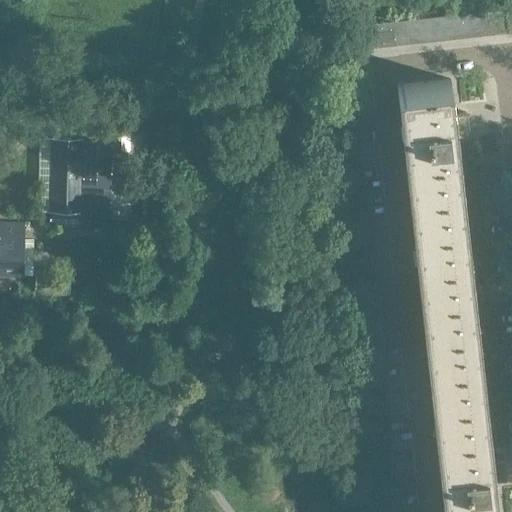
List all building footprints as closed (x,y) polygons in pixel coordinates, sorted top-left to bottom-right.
[(505,8),(494,9),(496,32),(507,31),(505,8)] [(494,9),(482,10),(485,33),(496,32),(494,9)] [(482,10),(472,12),(474,34),(485,33),(482,10)] [(472,12),(460,13),(462,36),(474,34),(472,12)] [(460,13),(449,14),(452,37),(462,36),(460,13)] [(449,14),(438,15),(440,38),(452,37),(449,14)] [(438,15),(427,16),(429,39),(440,38),(438,15)] [(427,16),(415,17),(418,40),(429,39),(427,16)] [(415,17),(404,19),(407,41),(418,40),(415,17)] [(404,19),(393,20),(396,43),(407,41),(404,19)] [(393,20),(382,21),(385,45),(396,44),(396,43),(393,20)] [(382,21),(371,22),(373,46),(385,45),(382,21)] [(373,46),(371,22),(359,23),(361,47),(373,46)] [(450,78),(397,83),(397,85),(403,85),(443,454),(450,511),(498,511),(494,477),(498,477),(498,479),(502,479),(502,477),(505,476),(502,456),(500,456),(499,454),(496,455),(496,456),(492,457),(456,133),(458,133),(459,134),(464,134),(463,133),(465,132),(463,111),(461,112),(461,110),(456,111),(456,112),(454,113),(450,78)] [(51,136),(50,210),(77,211),(78,225),(80,225),(105,224),(105,211),(102,211),(103,138),(82,137),(76,136),(51,136)] [(0,272),(12,272),(12,277),(17,277),(17,273),(21,272),(22,222),(0,222),(0,272)] [(36,271),(35,292),(68,294),(68,278),(69,272),(36,271)] [(0,278),(0,288),(9,289),(10,281),(7,278),(0,278)] [(71,278),(69,293),(92,295),(93,279),(71,278)]
